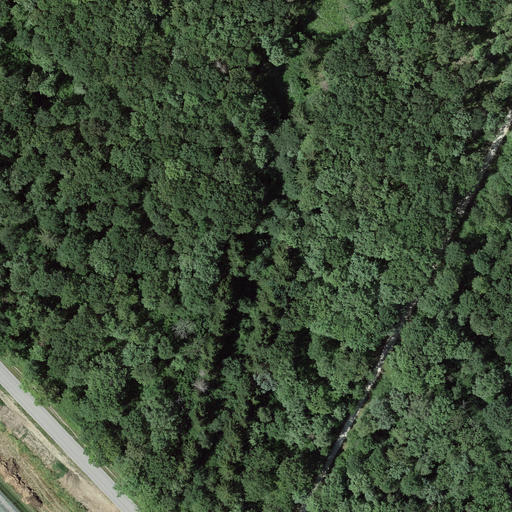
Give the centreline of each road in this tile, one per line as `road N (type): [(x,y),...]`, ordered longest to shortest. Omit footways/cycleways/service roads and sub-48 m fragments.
road 1 (track): [(511,119),(301,511)]
road 2 (tertiary): [(133,511),(0,370)]
